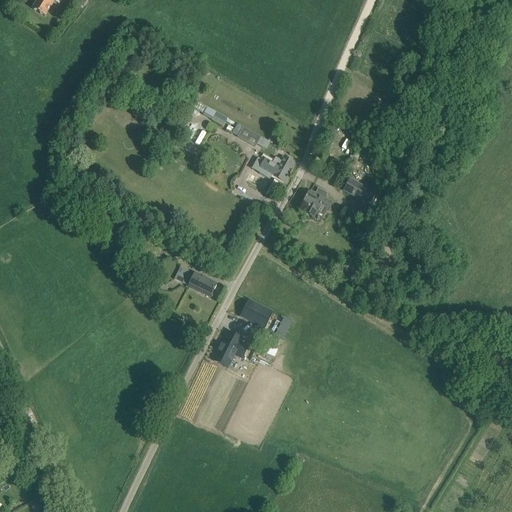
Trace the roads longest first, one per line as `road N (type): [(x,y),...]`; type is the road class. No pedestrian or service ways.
road 1 (unclassified): [(123,511),(329,108)]
road 2 (track): [(466,424),(459,382),(442,356),(257,246)]
road 3 (unclassified): [(70,511),(0,352)]
